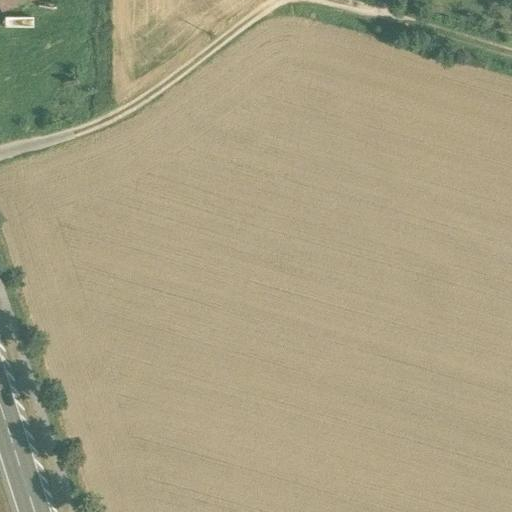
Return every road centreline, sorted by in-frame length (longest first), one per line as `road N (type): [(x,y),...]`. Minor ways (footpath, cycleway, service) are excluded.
road 1 (track): [(278,0),(127,111),(0,155)]
road 2 (track): [(379,12),(511,51)]
